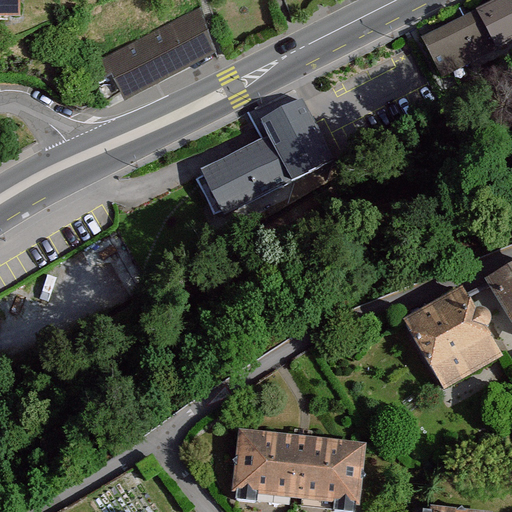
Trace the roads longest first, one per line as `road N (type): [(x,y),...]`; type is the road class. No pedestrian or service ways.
road 1 (residential): [(160,440),(312,333),(511,249)]
road 2 (primary): [(72,163),(400,0)]
road 3 (residential): [(51,511),(160,440)]
